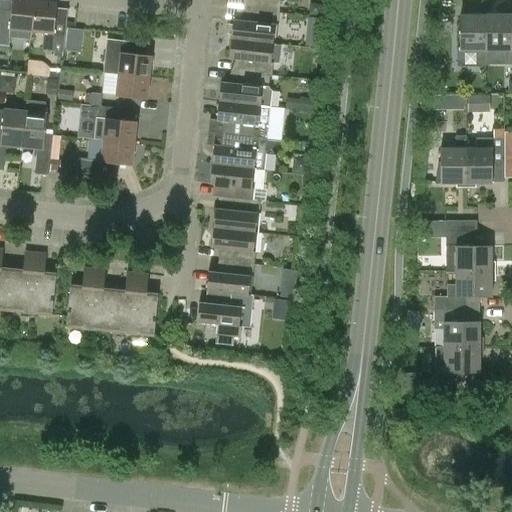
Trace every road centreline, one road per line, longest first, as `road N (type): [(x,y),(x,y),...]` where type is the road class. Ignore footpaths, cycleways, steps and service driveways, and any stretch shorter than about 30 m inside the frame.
road 1 (tertiary): [(333,511),(345,467),(400,0)]
road 2 (residential): [(0,207),(121,212),(164,193),(184,144),(196,13)]
road 3 (residential): [(271,511),(0,483)]
